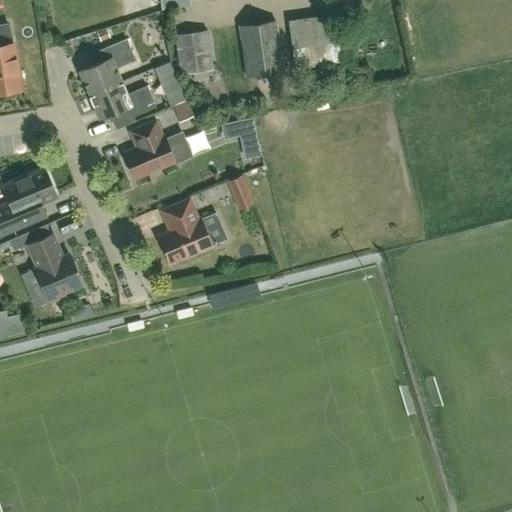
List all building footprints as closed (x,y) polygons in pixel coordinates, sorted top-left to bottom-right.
[(291,23),(298,71),(344,65),(338,17),(291,23)] [(254,78),(289,72),(280,20),(244,27),(254,78)] [(0,92),(23,89),(12,24),(0,26),(0,92)] [(180,74),(214,69),(208,29),(174,34),(180,74)] [(90,96),(124,81),(118,67),(136,60),(127,38),(105,47),(110,59),(80,71),(90,96)] [(181,89),(169,60),(154,67),(166,95),(181,89)] [(124,81),(90,96),(100,119),(130,107),(134,118),(156,108),(146,85),(128,92),(124,81)] [(255,131),(252,116),(221,123),(224,137),(239,134),(255,131)] [(181,130),(165,137),(163,138),(156,122),(132,132),(139,148),(125,154),(136,179),(176,162),(192,155),(181,130)] [(215,146),(222,163),(238,157),(231,139),(215,146)] [(0,234),(1,234),(46,216),(41,203),(56,196),(45,170),(4,186),(11,203),(0,207),(0,234)] [(242,178),(230,183),(240,209),(253,204),(242,178)] [(190,200),(163,212),(171,232),(160,237),(171,264),(212,247),(201,220),(199,221),(190,200)] [(64,292),(82,284),(70,255),(63,258),(53,235),(28,245),(38,268),(36,269),(50,303),(66,296),(64,292)]
